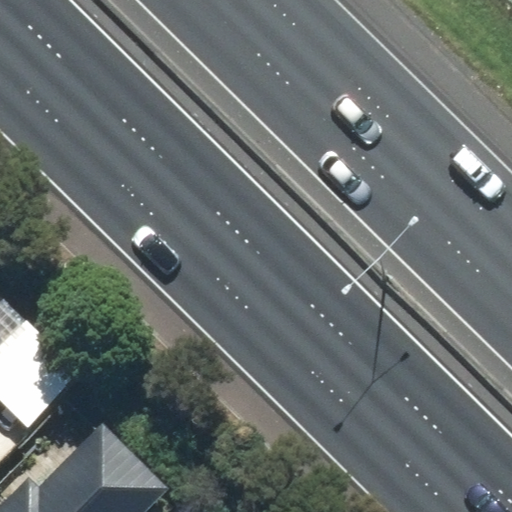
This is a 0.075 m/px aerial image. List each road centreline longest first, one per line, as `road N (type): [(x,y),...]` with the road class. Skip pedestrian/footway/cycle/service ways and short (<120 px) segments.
road 1 (motorway): [(511,499),(5,0)]
road 2 (motorway): [(204,0),(511,302)]
